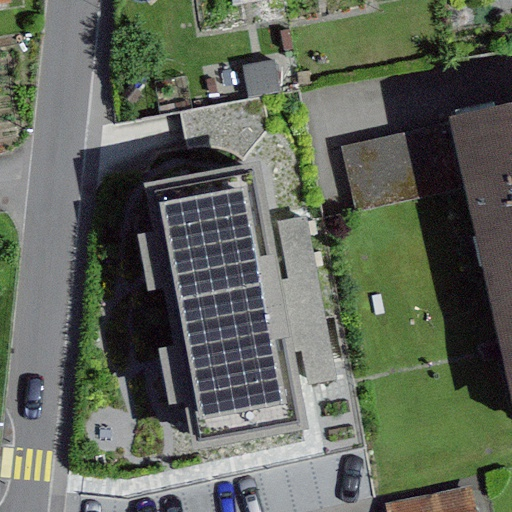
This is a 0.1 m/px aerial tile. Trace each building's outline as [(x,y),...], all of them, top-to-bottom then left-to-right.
[(252,0),(180,0),(183,13),(252,0)] [(511,112),(439,129),(473,277),(511,267),(511,112)] [(324,227),(305,130),(232,145),(252,242),(324,227)] [(434,138),(346,155),(359,218),(447,202),(434,138)] [(230,175),(126,171),(120,346),(224,350),(230,175)] [(511,424),(511,267),(473,277),(507,425),(511,424)] [(475,511),(471,494),(389,511),(475,511)]
